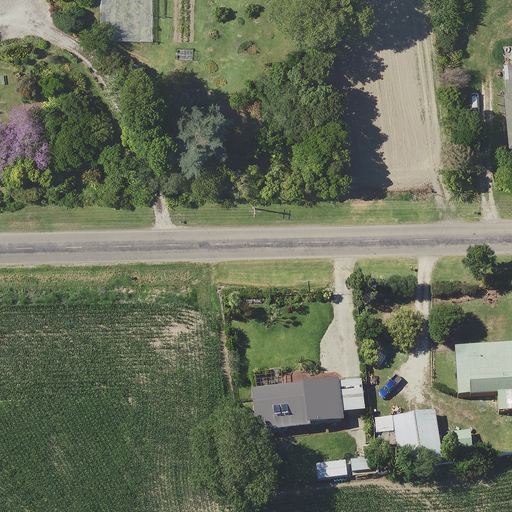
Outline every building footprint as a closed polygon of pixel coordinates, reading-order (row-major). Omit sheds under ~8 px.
[(511,43),(500,44),(507,143),(511,142),(511,43)] [(511,343),(453,347),(456,396),(495,393),(496,411),(511,410),(511,343)] [(363,411),(360,378),(249,391),(254,433),(303,428),(303,425),(339,421),(338,414),(363,411)] [(439,460),(434,413),(373,419),(378,466),(439,460)] [(370,470),(369,457),(313,464),(315,481),(348,477),(347,473),(370,470)]
